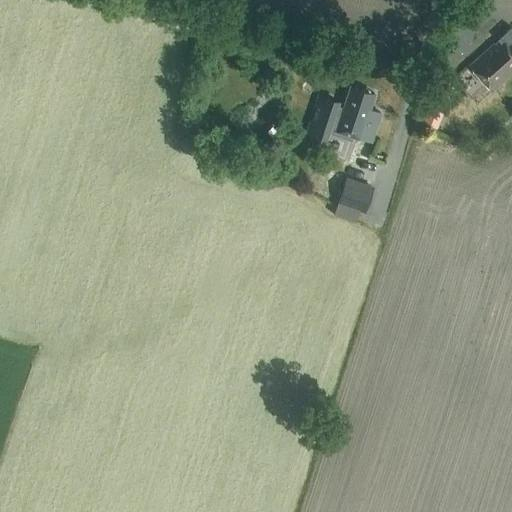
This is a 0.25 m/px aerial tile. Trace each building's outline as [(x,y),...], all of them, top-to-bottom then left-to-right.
[(511,27),(470,65),(493,90),(511,73),(511,27)] [(444,111),(454,85),(440,80),(434,94),(430,92),(425,103),(444,111)] [(368,109),(373,93),(351,86),(345,106),(340,105),(333,128),(336,129),(334,135),(336,139),(349,143),(353,142),(355,135),(373,141),(382,113),(368,109)] [(209,145),(213,134),(183,121),(178,132),(209,145)] [(365,213),(374,186),(347,177),(345,177),(336,203),(365,213)]
